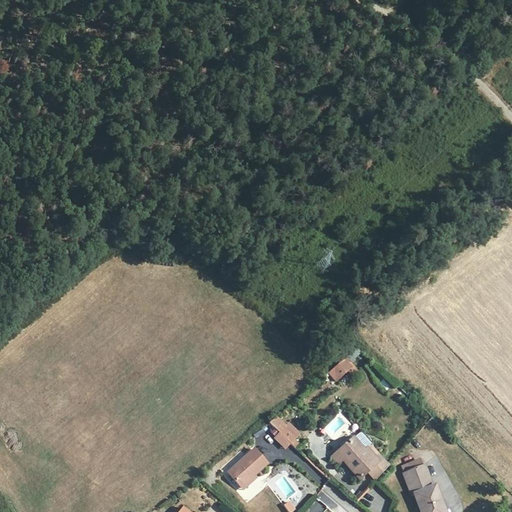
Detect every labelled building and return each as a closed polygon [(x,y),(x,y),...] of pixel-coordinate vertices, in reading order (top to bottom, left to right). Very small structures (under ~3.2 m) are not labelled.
[(337,377),(352,370),(346,360),(332,367),(337,377)] [(286,449),(298,435),(276,415),(263,429),(286,449)] [(360,481),(379,464),(365,449),(362,452),(351,440),(335,453),(360,481)] [(226,473),(239,487),(252,476),(265,465),(252,450),(226,473)] [(413,496),(419,511),(443,511),(435,488),(430,490),(421,468),(402,475),(410,497),(413,496)] [(252,476),(239,487),(240,489),(254,478),(252,476)] [(231,511),(220,501),(208,511),(231,511)] [(285,511),(291,511),(294,511),(290,502),(283,505),(285,511)]
